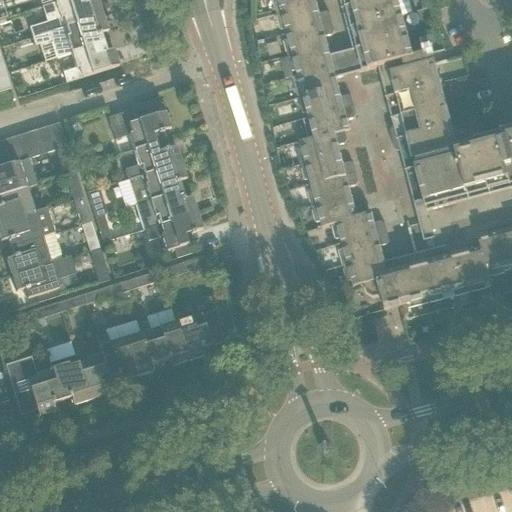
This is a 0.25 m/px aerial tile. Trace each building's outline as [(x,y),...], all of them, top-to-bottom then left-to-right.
[(97,0),(89,3),(87,0),(64,0),(54,4),(40,8),(45,22),(28,28),(31,39),(102,16),(97,0)] [(276,0),(272,1),(276,16),(317,5),(315,0),(276,0)] [(349,0),(365,58),(358,60),(356,63),(359,73),(388,66),(404,126),(392,130),(390,133),(395,151),(398,152),(400,152),(426,252),(406,258),(384,263),(388,278),(362,285),(365,295),(372,299),(381,297),(385,312),(396,309),(406,307),(408,317),(511,290),(511,132),(498,136),(457,147),(430,43),(421,45),(424,54),(413,57),(397,0),(349,0)] [(326,13),(319,15),(317,5),(276,16),(281,31),(285,30),(287,36),(332,24),(329,15),(326,13)] [(99,35),(107,32),(102,16),(31,39),(34,47),(51,44),(55,59),(102,44),(99,35)] [(332,36),(334,32),(332,24),(287,36),(288,42),(284,43),(288,58),(328,47),(325,38),(332,36)] [(113,51),(105,53),(102,44),(55,59),(55,60),(71,55),(75,69),(62,73),(65,84),(118,67),(113,51)] [(337,55),(330,57),(328,47),(288,58),(292,73),(296,72),(298,77),(343,65),(340,56),(337,55)] [(343,77),(345,74),(343,65),(298,77),(299,83),(295,85),(298,98),(338,87),(336,79),(343,77)] [(0,92),(10,90),(7,79),(0,80),(0,92)] [(348,96),(341,98),(338,87),(298,98),(303,115),(307,114),(309,119),(354,107),(351,98),(348,96)] [(165,113),(164,114),(159,99),(130,108),(131,111),(108,119),(115,141),(126,138),(130,152),(164,141),(162,133),(170,130),(165,113)] [(354,119),(356,116),(354,107),(309,119),(310,125),(306,126),(310,141),(345,133),(350,131),(347,121),(354,119)] [(66,148),(65,143),(59,124),(46,128),(54,152),(56,151),(66,148)] [(42,155),(54,152),(46,128),(35,131),(42,155)] [(31,159),(42,155),(35,131),(23,135),(31,159)] [(345,144),(347,141),(345,133),(310,141),(300,144),(302,151),(297,152),(301,167),(341,156),(338,147),(345,144)] [(20,162),(31,159),(23,135),(12,139),(20,162)] [(17,163),(20,162),(12,139),(1,142),(8,167),(17,163)] [(175,148),(167,151),(164,141),(130,152),(135,168),(123,171),(126,181),(180,164),(175,148)] [(0,169),(8,167),(1,142),(0,142),(0,169)] [(64,176),(74,173),(66,148),(56,151),(64,176)] [(350,163),(343,165),(341,156),(301,167),(305,182),(310,181),(311,186),(356,174),(353,165),(350,163)] [(0,169),(0,196),(25,189),(36,185),(28,160),(20,162),(17,163),(8,167),(0,169)] [(126,181),(116,185),(124,210),(134,206),(180,191),(178,183),(186,180),(180,164),(126,181)] [(72,202),(82,199),(74,173),(64,176),(72,202)] [(356,186),(358,183),(356,174),(311,186),(313,193),(308,194),(312,208),(351,198),(349,188),(356,186)] [(45,210),(33,214),(25,189),(0,196),(0,225),(45,211),(45,210)] [(95,219),(103,216),(107,215),(99,190),(87,194),(95,219)] [(191,198),(183,201),(180,191),(134,206),(142,232),(196,214),(191,198)] [(361,205),(354,207),(351,198),(312,208),(316,224),(321,223),(323,230),(332,227),(367,218),(366,215),(364,207),(361,205)] [(80,227),(90,223),(82,199),(72,202),(80,227)] [(40,239),(53,235),(45,211),(0,225),(0,242),(7,240),(10,249),(41,240),(40,239)] [(194,233),(202,231),(196,214),(142,232),(145,243),(159,239),(163,253),(174,250),(176,259),(190,255),(188,246),(197,243),(194,233)] [(381,223),(374,224),(371,214),(366,215),(367,218),(332,227),(336,240),(340,238),(342,245),(387,233),(384,224),(381,223)] [(103,244),(111,241),(103,216),(95,219),(103,244)] [(88,252),(98,249),(90,223),(80,227),(88,252)] [(387,245),(389,242),(387,233),(342,245),(343,250),(339,251),(343,267),(383,257),(380,247),(387,245)] [(13,258),(5,261),(10,277),(49,265),(61,261),(53,235),(40,239),(41,240),(10,249),(13,258)] [(98,249),(88,252),(93,268),(103,265),(98,249)] [(388,278),(384,263),(383,257),(343,267),(347,282),(352,280),(353,287),(362,285),(388,278)] [(160,282),(186,274),(183,264),(157,272),(160,282)] [(26,300),(57,290),(49,265),(10,277),(15,293),(23,290),(26,300)] [(135,290),(160,282),(157,272),(132,280),(135,290)] [(110,298),(135,290),(132,280),(107,288),(110,298)] [(85,306),(110,298),(107,288),(82,296),(85,306)] [(60,314),(85,306),(82,296),(57,304),(60,314)] [(57,304),(44,308),(47,318),(60,314),(57,304)] [(35,322),(45,319),(42,309),(32,312),(35,322)] [(200,350),(223,343),(213,311),(173,324),(186,363),(203,358),(200,350)] [(150,366),(158,364),(145,322),(138,324),(141,334),(123,339),(136,379),(152,373),(150,366)] [(173,324),(149,331),(146,322),(145,322),(158,364),(168,360),(170,368),(186,363),(173,324)] [(123,339),(106,345),(104,336),(95,338),(110,386),(111,386),(109,379),(118,376),(120,384),(136,379),(123,339)] [(102,389),(110,386),(95,338),(94,339),(99,355),(85,360),(86,363),(77,366),(74,356),(73,357),(88,402),(104,397),(102,389)] [(50,361),(73,354),(70,344),(46,350),(50,361)] [(72,407),(88,402),(73,357),(48,365),(60,402),(70,399),(72,407)] [(49,371),(35,375),(31,362),(9,369),(14,384),(10,385),(20,417),(35,412),(37,418),(54,413),(52,405),(60,402),(48,365),(47,365),(49,371)]
